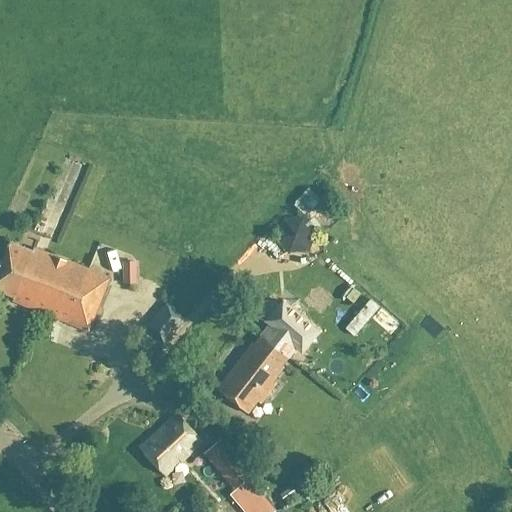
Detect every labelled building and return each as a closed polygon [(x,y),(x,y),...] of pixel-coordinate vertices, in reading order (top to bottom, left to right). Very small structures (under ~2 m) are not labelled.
[(290,211),(303,224),(320,208),(307,195),(290,211)] [(34,227),(35,203),(16,202),(15,227),(34,227)] [(43,315),(63,262),(31,249),(30,252),(7,244),(0,262),(0,294),(12,299),(11,302),(43,315)] [(63,262),(43,315),(87,332),(108,279),(63,262)] [(119,291),(132,291),(133,268),(120,267),(119,291)] [(310,280),(330,280),(330,269),(311,268),(310,280)] [(251,344),(215,390),(246,414),(256,402),(259,405),(275,385),(272,382),(282,369),(280,367),(295,349),(300,353),(317,333),(281,303),(264,323),(268,326),(253,346),(251,344)] [(163,346),(184,321),(164,304),(142,329),(163,346)] [(175,416),(139,450),(163,476),(199,442),(175,416)] [(202,455),(233,491),(234,492),(231,495),(244,510),(245,511),(274,511),(246,479),(215,444),(202,455)] [(302,470),(287,481),(302,497),(315,485),(302,470)] [(284,504),(294,496),(289,489),(279,497),(284,504)]
